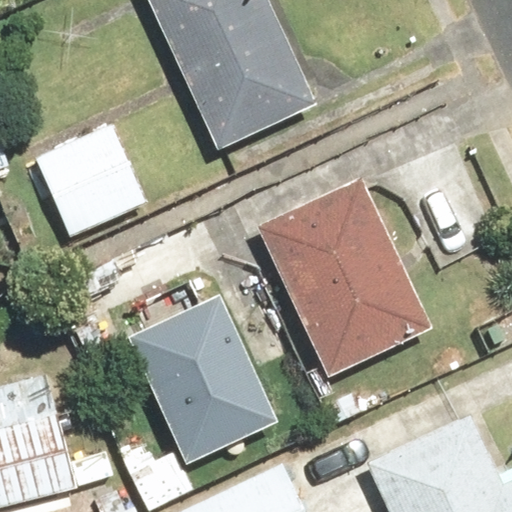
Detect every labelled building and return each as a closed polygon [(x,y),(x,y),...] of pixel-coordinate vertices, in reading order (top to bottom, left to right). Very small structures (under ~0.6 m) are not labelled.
[(282,0),(151,0),(221,148),(329,98),(282,0)] [(110,126),(36,158),(69,234),(143,202),(110,126)] [(366,180),(258,231),(330,384),(438,333),(366,180)] [(223,294),(125,338),(183,465),(281,420),(223,294)] [(0,510),(76,488),(44,378),(0,390),(0,510)] [(470,418),(368,467),(390,511),(511,511),(511,483),(504,488),(470,418)] [(305,511),(286,467),(186,511),(305,511)]
